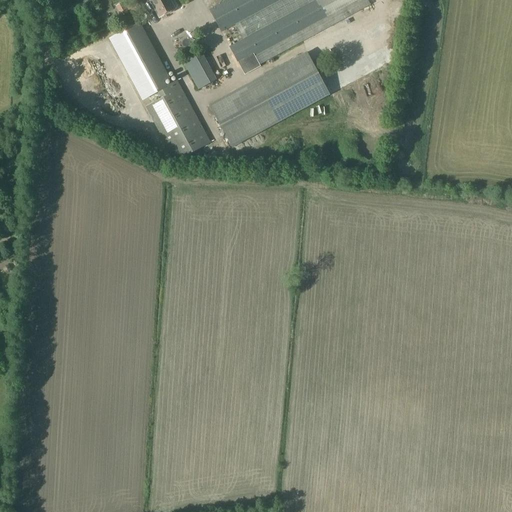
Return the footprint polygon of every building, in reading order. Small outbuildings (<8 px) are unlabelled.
[(137,0),(126,6),(131,15),(141,9),(137,0)] [(149,0),(159,18),(175,10),(169,0),(149,0)] [(227,0),(223,2),(209,10),(221,33),(235,26),(282,0),(227,0)] [(244,39),(229,47),(244,75),(260,67),(259,65),(370,6),(366,0),(282,0),(235,26),(244,39)] [(358,20),(361,28),(373,23),(370,16),(358,20)] [(367,48),(392,38),(384,18),(359,29),(367,48)] [(169,79),(139,24),(109,40),(142,101),(148,98),(151,105),(146,107),(176,162),(210,143),(176,81),(166,87),(163,82),(169,79)] [(217,81),(201,52),(183,62),(198,91),(217,81)] [(209,106),(232,148),(329,96),(306,53),(209,106)] [(109,83),(129,123),(142,117),(121,77),(109,83)]
